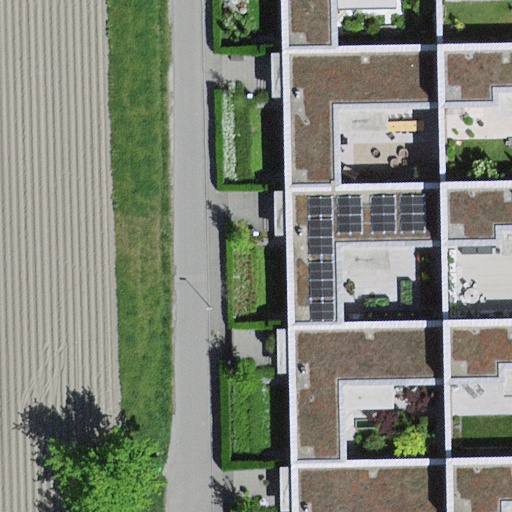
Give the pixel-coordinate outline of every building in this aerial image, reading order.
[(283,0),(285,50),(337,49),(335,0),(283,0)] [(511,48),(444,49),(445,104),(495,103),(495,89),(511,88),(511,48)] [(286,75),(289,188),(340,188),(339,107),(445,104),(444,49),(337,49),(285,50),(286,75)] [(511,185),(447,186),(448,243),(499,243),(499,228),(511,227),(511,185)] [(289,212),(293,329),(345,327),(344,245),(448,243),(447,186),(340,188),(289,188),(289,212)] [(511,323),(445,325),(446,384),(499,383),(499,365),(511,364),(511,323)] [(294,352),(296,461),(351,459),(349,386),(446,384),(445,325),(345,327),(293,329),(294,352)] [(511,454),(446,456),(447,511),(503,511),(503,500),(511,499),(511,454)] [(297,488),(297,511),(447,511),(446,456),(351,459),(296,461),(297,488)]
